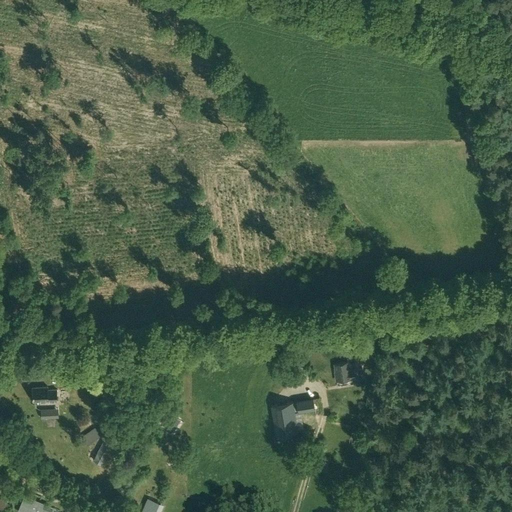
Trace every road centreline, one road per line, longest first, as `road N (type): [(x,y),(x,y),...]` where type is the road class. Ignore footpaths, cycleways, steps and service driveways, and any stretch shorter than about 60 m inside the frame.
road 1 (track): [(511,287),(46,356),(0,356)]
road 2 (unknown): [(292,511),(325,420),(325,398),(305,379),(300,319)]
road 3 (unclassified): [(511,38),(338,0)]
